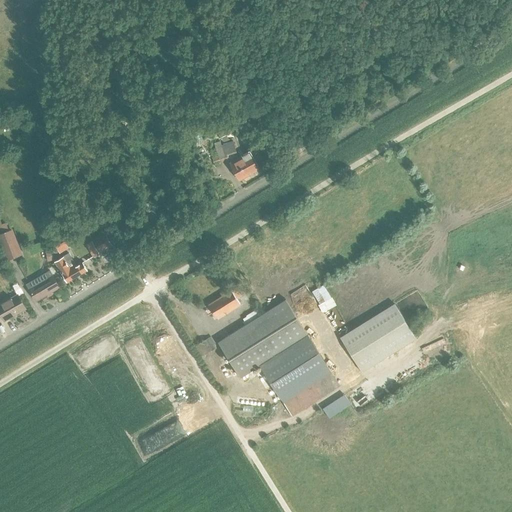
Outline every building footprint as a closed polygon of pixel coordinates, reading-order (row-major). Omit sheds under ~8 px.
[(222,143),(229,140),(225,129),(217,132),(222,143)] [(225,145),(222,146),(220,141),(214,143),(218,156),(212,157),(215,167),(221,165),(220,161),(229,159),(227,154),(236,151),(233,141),(225,144),(225,145)] [(304,144),(290,151),(292,156),(307,149),(304,144)] [(230,164),(239,179),(258,168),(249,152),(230,164)] [(0,225),(0,240),(8,261),(21,256),(11,230),(9,231),(6,223),(0,225)] [(106,233),(92,241),(100,253),(113,246),(106,233)] [(63,252),(72,246),(67,239),(58,246),(63,252)] [(52,251),(46,252),(47,262),(57,260),(56,254),(60,252),(57,248),(52,251)] [(63,258),(56,262),(67,281),(90,268),(86,260),(76,266),(69,253),(63,257),(63,258)] [(60,276),(54,280),(49,271),(26,284),(36,300),(59,287),(56,283),(62,279),(60,276)] [(324,285),(312,292),(319,304),(318,305),(322,313),(337,306),(332,297),(331,298),(324,285)] [(236,288),(209,305),(218,319),(241,305),(237,299),(241,296),(236,288)] [(0,305),(0,314),(4,321),(25,308),(17,295),(11,299),(10,298),(1,303),(2,304),(0,305)] [(261,365),(309,335),(293,311),(286,299),(217,342),(225,353),(229,361),(240,378),(260,366),(261,365)] [(394,303),(340,337),(362,372),(417,338),(394,303)] [(244,316),(247,322),(261,314),(258,308),(244,316)] [(261,365),(260,366),(281,399),(329,369),(309,335),(261,365)] [(213,345),(208,338),(196,346),(202,357),(215,349),(213,345)] [(329,369),(281,399),(292,416),(340,386),(329,369)] [(203,393),(199,385),(194,388),(188,379),(177,386),(187,403),(203,393)] [(356,386),(360,403),(375,400),(371,382),(356,386)] [(345,394),(323,408),(329,418),(351,403),(345,394)]
